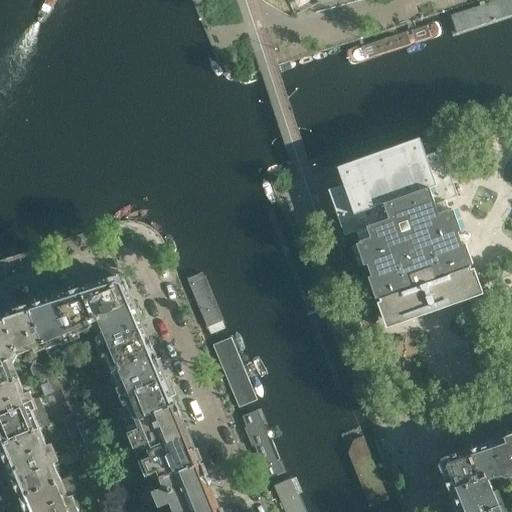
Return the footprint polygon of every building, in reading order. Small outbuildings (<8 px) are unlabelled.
[(511,19),(511,0),(500,0),(446,18),(453,39),(511,19)] [(461,231),(454,210),(451,211),(450,210),(446,200),(458,196),(442,150),(426,156),(420,138),(338,167),(344,185),(343,185),(329,190),(345,236),(357,232),(358,234),(359,239),(360,242),(360,243),(357,244),(365,266),(368,264),(372,276),(369,277),(377,299),(380,298),(380,299),(383,298),(384,302),(381,303),(390,327),(481,295),(472,271),(469,272),(467,268),(471,267),(470,266),(473,265),(465,243),(462,244),(458,232),(461,231)] [(206,272),(188,279),(210,336),(228,330),(206,272)] [(101,313),(133,299),(125,279),(117,276),(74,289),(89,325),(96,322),(101,313)] [(89,325),(74,289),(51,297),(70,342),(78,339),(74,330),(89,325)] [(70,342),(51,297),(27,305),(43,341),(57,336),(61,345),(70,342)] [(144,325),(133,299),(101,313),(96,322),(101,332),(93,335),(97,345),(144,325)] [(46,350),(43,341),(27,305),(0,313),(16,351),(34,344),(38,353),(46,350)] [(16,351),(0,313),(0,359),(1,359),(10,365),(16,351)] [(155,351),(144,325),(97,345),(101,354),(108,351),(115,367),(155,351)] [(238,408),(256,401),(233,337),(214,344),(238,408)] [(166,377),(155,351),(115,367),(122,384),(115,387),(119,396),(166,377)] [(0,383),(15,377),(10,365),(1,359),(0,359),(0,383)] [(45,371),(43,366),(34,361),(31,368),(45,371)] [(56,372),(51,362),(43,366),(45,371),(47,376),(56,372)] [(67,380),(72,369),(65,365),(64,376),(67,380)] [(47,376),(45,371),(31,368),(34,376),(47,376)] [(70,385),(78,373),(72,369),(67,380),(70,385)] [(62,388),(58,378),(56,372),(47,376),(54,391),(62,388)] [(70,385),(67,380),(64,376),(58,378),(62,388),(70,385)] [(0,413),(32,400),(29,392),(22,395),(15,377),(0,383),(0,413)] [(176,403),(166,377),(119,396),(122,405),(130,402),(137,419),(176,403)] [(78,402),(70,385),(62,388),(69,406),(78,402)] [(73,414),(69,406),(62,388),(54,391),(65,417),(73,414)] [(0,444),(36,429),(29,411),(36,409),(32,400),(0,413),(0,444)] [(85,420),(82,412),(78,402),(69,406),(73,414),(77,423),(85,420)] [(189,432),(176,403),(137,419),(140,426),(126,432),(132,447),(146,441),(149,449),(189,432)] [(267,480),(286,472),(259,409),(240,417),(267,480)] [(84,440),(77,423),(73,414),(65,417),(75,443),(84,440)] [(92,437),(85,420),(77,423),(84,440),(84,441),(92,437)] [(54,452),(50,444),(44,447),(36,429),(0,444),(0,447),(9,471),(54,452)] [(201,462),(189,432),(149,449),(152,456),(138,462),(145,477),(158,471),(162,479),(201,462)] [(511,476),(511,433),(490,441),(503,475),(508,478),(511,476)] [(365,436),(345,444),(370,507),(390,499),(365,436)] [(90,456),(84,441),(84,440),(75,443),(86,469),(94,466),(90,456)] [(503,475),(490,441),(443,458),(440,465),(451,494),(488,481),(503,475)] [(107,466),(101,451),(90,456),(94,466),(96,471),(107,466)] [(58,481),(51,463),(57,461),(54,452),(9,471),(20,496),(58,481)] [(213,491),(201,462),(162,479),(165,486),(151,492),(157,506),(171,500),(174,508),(213,491)] [(103,486),(96,471),(94,466),(86,469),(97,495),(105,492),(103,486)] [(114,481),(107,466),(96,471),(103,486),(114,481)] [(307,511),(293,478),(274,486),(285,511),(307,511)] [(55,511),(75,504),(72,496),(65,498),(58,481),(20,496),(26,511),(55,511)] [(502,507),(494,484),(489,486),(488,481),(451,494),(459,511),(488,511),(498,509),(502,507)] [(221,511),(213,491),(174,508),(175,511),(221,511)] [(113,511),(109,500),(105,492),(97,495),(103,511),(113,511)]
